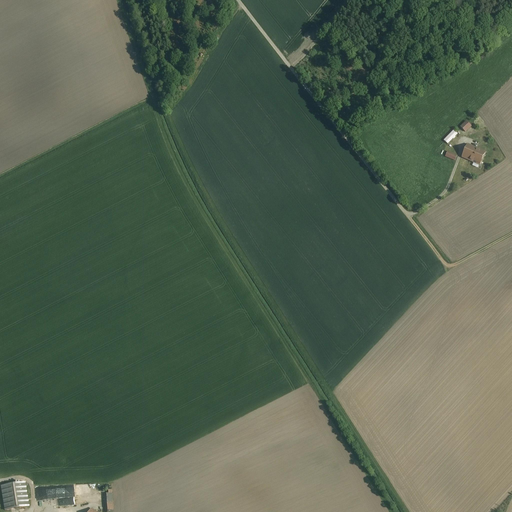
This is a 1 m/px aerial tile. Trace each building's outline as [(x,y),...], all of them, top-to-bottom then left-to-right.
[(459,126),(465,132),(471,126),(465,120),(459,126)] [(447,144),(457,134),(453,130),(443,140),(447,144)] [(485,153),(467,145),(462,157),(479,165),(485,153)] [(445,157),(455,161),(457,156),(447,152),(445,157)] [(27,482),(1,486),(5,511),(31,507),(27,482)] [(75,496),(75,488),(50,489),(50,491),(48,492),(48,495),(43,495),(43,498),(75,496)] [(107,493),(104,493),(104,511),(112,511),(112,490),(107,490),(107,493)] [(59,498),(46,498),(46,508),(59,508),(59,498)]
